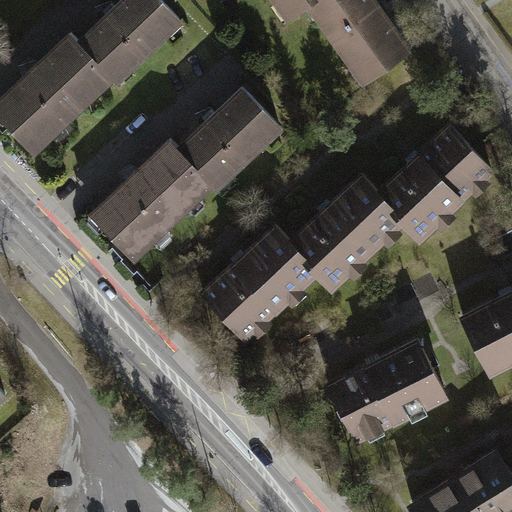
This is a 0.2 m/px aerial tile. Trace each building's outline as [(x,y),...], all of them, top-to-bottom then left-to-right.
[(171,0),(111,0),(76,32),(116,74),(120,79),(187,17),(171,0)] [(270,0),(283,18),(307,1),(309,0),(270,0)] [(309,0),(307,1),(364,83),(414,48),(380,0),(309,0)] [(69,25),(0,89),(0,115),(33,151),(116,74),(76,32),(69,25)] [(242,78),(175,141),(214,182),(218,187),(285,125),(242,78)] [(445,118),(375,189),(404,217),(425,238),(496,167),(445,118)] [(167,133),(85,210),(131,259),(214,182),(175,141),(167,133)] [(353,167),(284,237),(317,269),(335,287),(404,217),(375,189),(353,167)] [(200,286),(250,336),(317,269),(284,237),(266,219),(200,286)] [(511,283),(459,310),(491,372),(511,361),(511,283)] [(325,381),(358,442),(448,394),(415,332),(325,381)] [(0,408),(9,400),(0,390),(0,408)] [(401,498),(410,511),(510,511),(511,511),(511,471),(511,469),(491,440),(444,471),(401,498)]
